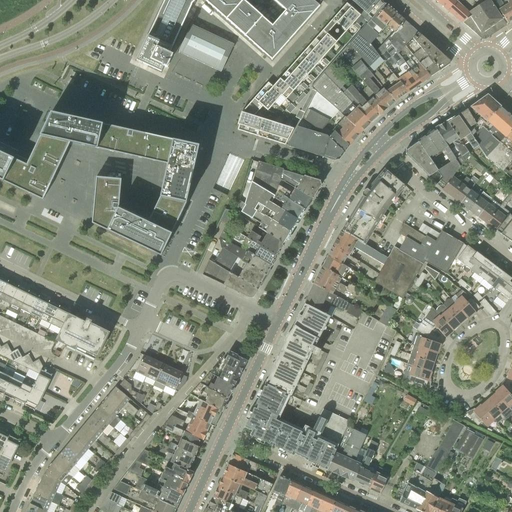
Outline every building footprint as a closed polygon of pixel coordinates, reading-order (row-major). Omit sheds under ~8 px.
[(273,0),(285,11),(272,26),(242,0),(165,0),(137,61),(161,71),(164,66),(167,67),(172,55),(169,54),(192,5),(195,0),(204,0),(267,55),(267,56),(272,60),(276,55),(320,6),(312,0),(273,0)] [(372,17),(374,15),(376,17),(387,5),(385,3),(381,0),(352,0),(355,2),(359,6),(360,7),(369,15),(372,17)] [(473,11),(481,5),(489,0),(436,0),(463,23),(473,11)] [(463,23),(477,35),(482,37),(486,37),(505,25),(489,0),(481,5),(473,11),(463,23)] [(491,0),(507,23),(511,20),(511,8),(506,0),(491,0)] [(387,26),(397,14),(387,5),(376,17),(374,15),(372,17),(372,18),(368,23),(350,43),(351,44),(370,67),(380,57),(376,51),(370,45),(381,33),(380,32),(387,26)] [(353,24),(360,16),(351,7),(344,15),(353,24)] [(394,32),(404,20),(397,14),(387,26),(380,32),(381,33),(385,36),(390,29),(394,32)] [(346,32),(353,24),(344,15),(336,23),(346,32)] [(398,54),(405,46),(413,38),(418,32),(406,22),(404,20),(394,32),(376,51),(380,57),(391,46),(398,54)] [(192,25),(179,52),(221,72),(234,45),(192,25)] [(449,61),(418,32),(413,38),(440,71),(441,70),(440,70),(449,64),(449,61)] [(327,34),(319,43),(329,51),(337,43),(327,34)] [(440,71),(413,38),(405,46),(410,52),(414,57),(430,77),(440,71)] [(319,43),(312,51),(322,59),(329,51),(319,43)] [(351,68),(367,86),(376,96),(388,107),(395,101),(368,69),(370,67),(351,44),(340,56),(351,68)] [(401,58),(398,54),(391,46),(380,57),(384,61),(383,62),(392,74),(393,73),(395,76),(395,77),(408,93),(421,83),(411,71),(407,66),(401,58)] [(398,54),(401,58),(410,52),(405,46),(398,54)] [(312,51),(305,59),(315,67),(322,59),(312,51)] [(398,99),(408,93),(395,77),(395,76),(393,73),(392,74),(385,80),(375,70),(383,62),(384,61),(380,57),(370,67),(368,69),(395,101),(398,99)] [(421,83),(430,77),(414,57),(411,60),(416,67),(411,71),(421,83)] [(308,75),(315,67),(305,59),(298,67),(308,75)] [(308,75),(298,67),(291,75),(300,83),(308,75)] [(343,93),(343,94),(339,90),(340,90),(324,74),(312,88),(317,92),(339,110),(362,132),(371,123),(343,93)] [(293,91),(300,83),(291,75),(284,83),(293,91)] [(261,91),(275,103),(281,95),(276,91),(268,83),(261,91)] [(286,100),(293,91),(284,83),(276,91),(281,95),(286,100)] [(359,94),(351,86),(343,93),(371,123),(380,114),(360,94),(360,93),(359,94)] [(367,86),(362,90),(360,93),(360,94),(380,114),(387,108),(388,107),(376,96),(367,86)] [(243,113),(248,114),(253,116),(262,106),(268,111),(275,103),(261,91),(258,95),(245,109),(244,110),(243,113)] [(336,114),(339,110),(328,101),(317,92),(303,118),(321,131),(336,114)] [(473,119),(479,114),(478,116),(481,119),(476,124),(481,129),(500,107),(487,95),(471,107),(468,109),(473,119)] [(492,135),(510,115),(500,107),(481,129),(477,133),(476,142),(479,146),(487,157),(500,143),(492,135)] [(476,124),(473,119),(468,109),(458,115),(473,136),(476,133),(473,126),(476,124)] [(338,135),(350,145),(361,133),(362,132),(339,110),(336,114),(342,119),(338,125),(333,130),(339,134),(338,135)] [(199,143),(51,112),(27,164),(0,151),(0,179),(43,199),(60,164),(70,141),(168,162),(160,195),(149,220),(119,207),(122,178),(96,176),(93,222),(162,254),(187,201),(199,143)] [(237,130),(243,132),(245,133),(253,135),(257,136),(259,131),(263,119),(253,116),(248,114),(243,113),(242,112),(238,125),(239,125),(237,130)] [(447,121),(464,146),(469,143),(474,149),(479,146),(476,142),(472,136),(473,136),(458,115),(447,121)] [(507,137),(511,131),(511,117),(510,115),(492,135),(500,143),(506,137),(507,137)] [(273,122),(263,119),(259,131),(269,134),(273,122)] [(435,128),(435,129),(455,159),(461,167),(470,155),(464,146),(447,121),(435,128)] [(273,122),(269,134),(278,137),(282,125),(273,122)] [(327,136),(319,133),(320,131),(310,124),(306,129),(297,126),(287,145),(288,146),(335,161),(339,160),(345,152),(329,137),(327,136)] [(278,137),(288,140),(294,129),(282,125),(278,137)] [(455,159),(435,129),(427,135),(439,153),(444,149),(446,153),(445,155),(450,162),(450,163),(455,159)] [(329,137),(345,152),(349,146),(350,145),(338,135),(339,134),(333,130),(334,131),(329,137)] [(511,131),(507,137),(506,137),(500,143),(487,157),(503,172),(505,169),(506,169),(511,161),(511,131)] [(439,153),(427,135),(424,137),(418,141),(438,171),(442,168),(442,167),(434,156),(439,153)] [(406,150),(406,154),(430,177),(438,172),(442,179),(441,182),(442,183),(439,187),(442,190),(443,190),(454,176),(461,167),(455,159),(450,163),(450,162),(442,167),(442,168),(438,171),(418,141),(406,150)] [(226,164),(239,168),(242,159),(229,154),(226,164)] [(467,162),(474,167),(477,163),(471,158),(467,162)] [(299,174),(279,168),(258,162),(252,182),(274,195),(276,191),(278,185),(280,180),(287,184),(290,180),(296,184),(299,174)] [(406,187),(387,171),(385,169),(376,180),(378,182),(370,191),(367,189),(364,192),(362,196),(365,197),(352,219),(349,218),(342,230),(365,244),(383,214),(388,207),(406,187)] [(320,181),(299,174),(296,184),(293,188),(295,189),(296,188),(313,198),(321,185),(320,181)] [(489,175),(485,179),(489,183),(490,182),(494,179),(489,175)] [(452,197),(462,183),(454,176),(443,190),(452,197)] [(452,197),(460,204),(471,189),(474,185),(466,178),(462,183),(452,197)] [(303,214),(306,209),(276,191),(274,195),(252,182),(252,183),(249,190),(299,220),(303,214)] [(293,194),(278,185),(276,191),(306,209),(313,198),(296,188),(295,189),(293,194)] [(480,196),(471,189),(460,204),(469,211),(480,197),(480,196)] [(292,232),(299,220),(249,190),(249,191),(245,203),(292,232)] [(469,211),(478,217),(492,199),(483,192),(480,196),(480,197),(469,211)] [(492,199),(478,217),(487,224),(497,211),(501,206),(500,206),(492,199)] [(285,244),(292,232),(245,203),(240,200),(236,214),(239,216),(242,213),(261,224),(259,227),(285,244)] [(225,209),(219,222),(224,225),(225,225),(226,225),(233,212),(225,209)] [(506,218),(497,211),(487,224),(496,231),(501,225),(506,218)] [(506,218),(501,225),(496,231),(511,242),(511,217),(509,215),(506,218)] [(228,236),(226,234),(230,228),(226,225),(225,225),(219,237),(225,240),(228,236)] [(455,258),(463,243),(441,231),(436,241),(426,235),(425,237),(404,225),(399,234),(405,238),(398,250),(394,248),(387,259),(388,259),(385,265),(374,284),(404,300),(407,294),(424,265),(422,264),(424,261),(446,273),(455,258)] [(277,256),(285,244),(259,227),(258,228),(261,230),(257,236),(250,232),(246,238),(277,256)] [(359,262),(360,262),(365,253),(385,265),(388,259),(387,259),(375,250),(365,244),(342,230),(333,246),(359,261),(359,262)] [(221,248),(266,275),(271,266),(248,251),(247,252),(225,240),(219,237),(218,240),(219,240),(221,248)] [(271,266),(277,256),(246,238),(245,238),(243,243),(250,248),(248,251),(271,266)] [(463,243),(455,258),(466,266),(476,253),(467,246),(464,244),(463,243)] [(328,257),(343,265),(345,261),(355,267),(359,262),(359,261),(333,246),(328,257)] [(222,249),(214,263),(258,290),(266,275),(221,248),(220,249),(222,249)] [(474,273),(484,260),(479,256),(479,255),(476,253),(466,266),(463,270),(467,273),(470,269),(474,273)] [(346,274),(346,272),(348,268),(342,265),(343,265),(328,257),(322,267),(341,277),(341,278),(342,279),(342,278),(345,277),(345,276),(346,274)] [(209,260),(202,275),(249,298),(254,297),(258,290),(214,263),(213,263),(209,260)] [(490,263),(489,264),(484,260),(474,273),(483,279),(494,266),(490,263)] [(483,279),(492,286),(501,273),(497,270),(497,268),(494,266),(483,279)] [(345,288),(345,287),(339,284),(342,279),(341,278),(341,277),(322,267),(314,284),(328,293),(333,296),(333,295),(336,290),(343,294),(346,288),(345,288)] [(508,276),(506,277),(501,273),(492,286),(500,293),(511,279),(508,276)] [(0,298),(9,281),(8,281),(7,283),(5,282),(6,280),(0,277),(0,298)] [(457,283),(463,288),(466,284),(460,279),(457,283)] [(497,297),(506,304),(511,296),(511,279),(500,293),(497,297)] [(0,299),(10,304),(19,286),(17,288),(15,287),(16,285),(9,282),(9,281),(0,298),(0,299)] [(361,311),(351,305),(333,295),(333,296),(328,293),(314,284),(305,304),(327,315),(331,307),(341,312),(342,309),(346,311),(346,313),(358,319),(361,311)] [(466,284),(463,288),(468,292),(472,288),(466,284)] [(20,309),(29,291),(28,293),(25,292),(26,290),(19,287),(19,286),(10,304),(8,310),(18,314),(20,309)] [(30,314),(40,296),(39,296),(38,298),(36,297),(36,295),(29,292),(30,291),(29,291),(20,309),(30,314)] [(455,296),(459,300),(454,304),(467,318),(468,317),(468,318),(473,315),(471,314),(479,307),(471,298),(461,291),(455,296)] [(478,301),(482,298),(477,293),(473,296),(478,301)] [(41,319),(50,301),(49,301),(48,303),(46,302),(47,300),(39,297),(40,296),(30,314),(41,319)] [(467,318),(454,304),(450,299),(447,300),(444,302),(443,305),(459,325),(463,322),(464,322),(467,319),(467,318)] [(51,324),(60,306),(58,308),(56,307),(57,305),(50,302),(50,301),(41,319),(51,324)] [(483,307),(491,316),(496,312),(487,303),(483,307)] [(327,315),(305,304),(299,315),(321,327),(327,315)] [(459,325),(443,305),(440,306),(437,308),(436,312),(439,316),(452,331),(453,330),(454,331),(458,328),(457,327),(459,325)] [(60,306),(51,324),(61,329),(61,330),(70,312),(69,313),(66,312),(67,310),(60,307),(60,306)] [(388,306),(378,322),(386,326),(395,310),(388,306)] [(452,331),(439,316),(436,312),(435,310),(426,323),(433,328),(435,326),(445,337),(448,334),(450,336),(452,331)] [(56,341),(66,346),(94,359),(94,360),(95,361),(109,332),(91,323),(92,321),(87,318),(85,321),(69,314),(70,312),(61,330),(61,329),(55,340),(56,341)] [(299,315),(293,327),(315,339),(321,327),(299,315)] [(0,316),(0,329),(0,331),(10,329),(8,320),(0,316)] [(8,320),(10,329),(11,336),(20,334),(19,325),(8,320)] [(423,320),(420,325),(430,332),(433,328),(426,323),(423,320)] [(19,325),(20,334),(22,341),(31,340),(30,331),(19,325)] [(416,330),(427,337),(430,332),(420,325),(416,330)] [(309,352),(312,353),(311,356),(314,357),(311,363),(317,366),(323,352),(313,347),(312,345),(315,339),(293,327),(280,352),(303,363),(309,352)] [(30,331),(31,340),(32,346),(42,345),(40,336),(30,331)] [(40,336),(42,345),(43,351),(51,350),(52,348),(56,341),(55,340),(54,343),(40,336)] [(419,348),(437,354),(438,353),(441,349),(439,348),(440,344),(417,336),(414,346),(419,347),(419,348)] [(7,344),(1,347),(0,347),(0,355),(4,357),(12,352),(7,344)] [(410,355),(434,363),(435,359),(436,359),(438,355),(437,354),(419,348),(419,347),(414,346),(410,355)] [(18,349),(12,352),(4,357),(14,362),(22,358),(18,349)] [(244,359),(229,352),(225,361),(227,363),(225,366),(225,365),(219,378),(219,379),(234,387),(246,363),(245,362),(244,360),(244,359)] [(288,394),(303,363),(280,352),(266,383),(288,394)] [(317,366),(321,368),(322,365),(327,354),(323,352),(317,366)] [(28,354),(22,358),(14,362),(25,367),(33,363),(28,354)] [(144,376),(146,377),(154,360),(144,355),(135,372),(144,376)] [(407,364),(431,371),(432,371),(434,367),(433,366),(434,363),(410,355),(407,364)] [(39,360),(33,363),(25,367),(30,370),(39,374),(41,369),(42,369),(42,368),(43,367),(39,360)] [(164,365),(154,360),(146,377),(156,382),(164,365)] [(394,370),(390,364),(387,363),(384,371),(392,375),(394,370)] [(414,383),(426,387),(429,377),(431,378),(431,373),(431,371),(407,364),(404,373),(416,377),(414,383)] [(165,386),(173,369),(164,365),(156,382),(154,386),(163,391),(165,386)] [(51,375),(42,370),(42,369),(41,369),(39,374),(30,370),(26,376),(36,381),(35,382),(33,388),(43,393),(52,374),(51,375)] [(165,386),(175,391),(183,374),(173,369),(165,386)] [(3,396),(12,378),(2,373),(0,376),(0,393),(1,394),(2,392),(4,393),(3,396)] [(33,388),(35,382),(25,377),(23,383),(14,401),(14,400),(22,404),(22,402),(25,403),(24,406),(33,388)] [(207,388),(228,400),(234,387),(219,379),(219,378),(217,377),(214,385),(210,383),(210,384),(208,388),(207,388)] [(14,401),(23,383),(12,378),(3,396),(4,396),(4,395),(11,399),(12,397),(14,398),(13,401),(14,401)] [(124,379),(119,386),(136,400),(139,394),(131,390),(131,385),(124,379)] [(78,388),(80,383),(74,380),(71,385),(78,388)] [(388,386),(379,381),(377,385),(386,390),(388,386)] [(285,408),(291,396),(288,395),(288,394),(266,383),(265,384),(266,385),(263,392),(264,393),(262,397),(285,408)] [(496,392),(495,393),(508,407),(511,403),(511,396),(503,386),(500,389),(499,388),(496,392)] [(128,403),(130,399),(116,387),(108,396),(123,408),(133,416),(138,411),(128,403)] [(200,400),(222,412),(228,400),(207,388),(208,388),(206,387),(204,392),(203,391),(200,393),(198,396),(197,398),(200,400)] [(34,411),(43,393),(33,388),(24,406),(25,405),(34,410),(34,411)] [(500,414),(508,407),(495,393),(494,393),(491,396),(491,397),(488,400),(500,414)] [(139,394),(136,400),(141,404),(143,400),(144,397),(145,397),(139,394)] [(417,400),(407,395),(403,401),(413,406),(417,400)] [(116,416),(123,408),(108,396),(102,404),(116,416)] [(255,406),(256,406),(281,418),(285,408),(262,397),(260,402),(257,401),(255,406)] [(210,425),(215,427),(222,412),(200,400),(194,414),(189,412),(187,415),(210,425)] [(482,405),(481,406),(493,420),(497,425),(504,418),(500,414),(488,400),(486,402),(485,401),(481,404),(482,405)] [(121,420),(116,416),(102,404),(95,412),(109,424),(114,428),(121,420)] [(152,414),(154,409),(155,408),(149,405),(147,409),(152,414)] [(280,420),(281,418),(256,406),(253,414),(254,414),(252,417),(276,429),(280,420)] [(477,409),(469,416),(478,426),(482,422),(486,426),(493,420),(481,406),(480,406),(476,408),(477,409)] [(424,417),(427,411),(420,407),(417,412),(424,417)] [(272,445),(273,444),(294,454),(293,455),(294,456),(295,454),(305,459),(306,459),(312,462),(313,459),(322,463),(321,466),(327,468),(326,469),(327,470),(335,452),(346,428),(349,421),(324,410),(323,409),(319,417),(318,417),(313,429),(304,426),(302,430),(280,420),(276,429),(269,443),(272,444),(272,445)] [(102,433),(109,424),(95,412),(88,421),(102,433)] [(151,417),(147,414),(142,420),(146,423),(151,417)] [(186,417),(191,419),(185,432),(201,439),(203,440),(210,425),(187,415),(186,417)] [(184,422),(172,416),(165,423),(168,424),(174,428),(180,430),(181,430),(184,422)] [(265,441),(269,443),(276,429),(252,417),(251,421),(249,420),(247,426),(255,429),(253,435),(258,438),(259,436),(265,439),(265,441)] [(81,429),(95,441),(102,433),(88,421),(81,429)] [(423,467),(416,463),(413,471),(431,484),(433,478),(434,479),(436,474),(446,458),(450,451),(464,426),(454,421),(436,451),(425,468),(423,467)] [(174,428),(168,424),(165,430),(170,432),(169,434),(171,435),(174,428)] [(138,425),(133,431),(137,434),(141,428),(138,425)] [(197,446),(201,439),(185,432),(181,430),(180,430),(174,428),(171,435),(174,436),(175,434),(180,436),(182,436),(181,439),(197,446)] [(342,455),(336,453),(335,452),(327,470),(353,482),(361,464),(350,459),(352,455),(356,457),(366,437),(368,432),(368,431),(362,428),(360,433),(353,430),(344,451),(347,453),(345,457),(342,455)] [(74,437),(88,449),(95,441),(81,429),(74,437)] [(455,448),(456,449),(455,451),(462,454),(463,453),(473,435),(474,435),(475,433),(467,429),(466,431),(465,430),(464,432),(455,448)] [(0,453),(10,435),(9,435),(8,437),(6,436),(7,434),(0,431),(0,453)] [(137,434),(133,431),(128,436),(132,439),(137,434)] [(113,442),(119,447),(126,439),(120,434),(113,442)] [(10,435),(0,453),(11,459),(20,440),(19,441),(10,436),(10,435)] [(482,440),(474,435),(473,435),(463,453),(473,458),(482,440)] [(67,445),(81,458),(88,449),(74,437),(67,445)] [(123,450),(130,442),(126,439),(119,447),(123,450)] [(169,448),(194,459),(200,447),(197,446),(181,439),(178,446),(170,443),(169,448)] [(486,448),(490,441),(487,440),(482,448),(490,452),(491,450),(486,448)] [(375,452),(374,452),(377,444),(372,441),(368,449),(361,464),(353,482),(368,488),(375,473),(364,468),(366,464),(369,466),(375,452)] [(75,466),(81,458),(67,445),(60,454),(75,466)] [(123,450),(119,447),(115,453),(118,456),(123,450)] [(189,470),(194,459),(169,448),(163,459),(168,461),(189,470)] [(144,450),(139,456),(136,461),(141,463),(149,467),(152,460),(147,458),(150,453),(144,450)] [(454,454),(450,451),(446,458),(450,461),(454,454)] [(0,474),(2,476),(3,477),(11,459),(0,453),(0,474)] [(79,470),(75,466),(60,454),(53,462),(72,478),(79,470)] [(228,465),(247,473),(247,472),(245,470),(247,466),(256,470),(259,465),(235,454),(232,455),(228,465)] [(105,464),(109,467),(114,461),(110,458),(105,464)] [(99,473),(102,470),(104,472),(109,467),(105,464),(101,461),(95,468),(96,469),(95,469),(99,473)] [(136,461),(133,465),(128,471),(140,477),(143,471),(139,469),(141,463),(136,461)] [(188,484),(193,472),(189,470),(168,461),(165,467),(163,473),(188,484)] [(66,485),(72,478),(53,462),(46,470),(61,483),(61,482),(66,485)] [(272,485),(248,474),(247,473),(228,465),(222,477),(241,486),(258,493),(257,496),(266,500),(272,485)] [(368,488),(381,494),(390,473),(378,467),(375,473),(368,488)] [(39,484),(56,492),(61,483),(46,470),(44,472),(39,484)] [(274,479),(276,474),(271,471),(268,477),(274,479)] [(413,471),(399,502),(416,510),(431,484),(413,471)] [(160,478),(157,484),(157,485),(182,496),(188,484),(163,473),(160,478)] [(96,475),(92,481),(95,483),(100,478),(96,475)] [(275,511),(276,511),(281,503),(291,480),(280,475),(272,493),(278,496),(271,510),(275,511)] [(86,489),(88,487),(91,489),(95,483),(92,481),(88,478),(87,477),(80,485),(86,489)] [(176,508),(182,496),(157,485),(157,484),(156,484),(141,477),(135,488),(141,491),(176,508)] [(241,486),(222,477),(217,488),(242,499),(245,500),(247,494),(237,489),(238,486),(240,488),(241,486)] [(421,511),(429,511),(437,499),(439,496),(434,493),(433,495),(431,494),(434,489),(437,489),(440,483),(434,479),(433,478),(431,484),(416,510),(421,511)] [(283,511),(290,511),(292,508),(302,485),(291,480),(281,503),(286,506),(283,511)] [(481,489),(484,484),(479,481),(479,480),(478,481),(475,486),(481,489)] [(127,495),(131,486),(120,481),(114,489),(127,495)] [(63,496),(56,493),(56,492),(39,484),(34,494),(57,505),(59,506),(63,496)] [(86,489),(80,485),(79,484),(76,488),(81,493),(78,497),(81,500),(88,492),(86,489)] [(298,511),(301,504),(306,506),(314,490),(302,485),(292,508),(298,511)] [(232,506),(233,506),(241,509),(243,504),(241,503),(242,499),(217,488),(213,497),(232,506)] [(316,511),(325,495),(314,490),(306,506),(303,511),(316,511)] [(154,511),(174,511),(176,508),(141,491),(138,498),(150,504),(148,509),(153,511),(154,511)] [(121,497),(111,492),(106,501),(116,505),(117,505),(121,497)] [(54,511),(57,505),(34,494),(30,504),(46,511),(54,511)] [(329,511),(336,500),(325,495),(316,511),(329,511)] [(253,504),(262,507),(266,500),(257,496),(253,504)] [(232,506),(213,497),(207,509),(209,510),(214,511),(235,511),(231,510),(232,506)] [(443,501),(437,499),(429,511),(445,511),(450,502),(450,501),(444,499),(443,501)] [(343,511),(347,505),(336,500),(329,511),(343,511)] [(445,511),(460,511),(462,510),(464,505),(451,500),(451,501),(450,501),(450,502),(445,511)] [(100,510),(98,511),(112,511),(116,505),(106,501),(100,510)]
